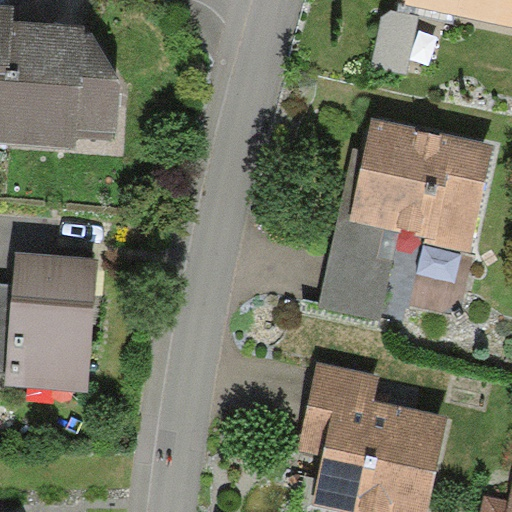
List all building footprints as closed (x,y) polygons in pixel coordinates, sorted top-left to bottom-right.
[(511,0),(405,0),(511,22),(511,0)] [(0,145),(78,151),(79,136),(117,139),(119,86),(90,34),(46,31),(14,29),(15,14),(0,12),(0,145)] [(370,124),(364,154),(352,151),(316,314),(381,328),(384,315),(408,320),(411,307),(458,317),(471,256),(493,149),(370,124)] [(0,374),(7,375),(6,388),(88,394),(98,265),(17,259),(15,287),(0,286),(0,374)] [(379,379),(316,366),(299,452),(325,457),(315,506),(343,511),(428,511),(446,423),(373,409),(379,379)] [(511,511),(511,491),(511,496),(509,506),(486,502),(483,511),(511,511)]
